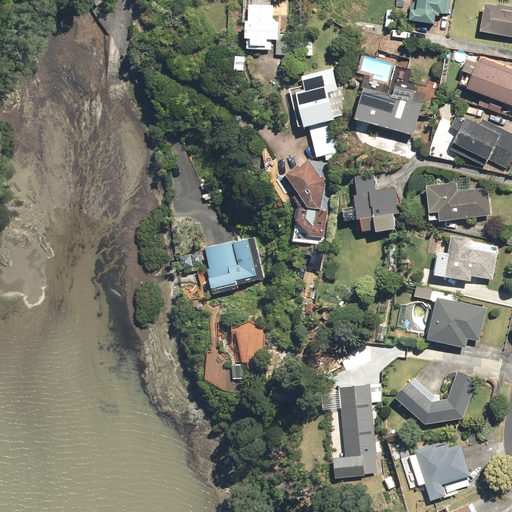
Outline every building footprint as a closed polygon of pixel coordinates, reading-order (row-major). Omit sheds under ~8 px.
[(450,15),(451,0),(418,0),(418,1),(414,0),(412,21),(438,23),(439,15),(443,15),(443,14),(450,15)] [(511,5),(486,1),(481,31),(511,35),(511,5)] [(275,5),(249,3),(248,38),(253,39),(252,45),(269,46),(270,39),(279,39),(280,22),(275,17),(275,5)] [(246,53),(236,54),(236,69),(247,69),(246,53)] [(479,62),(469,58),(460,81),(470,85),(469,89),(511,105),(511,68),(481,57),(479,62)] [(348,114),(334,67),(304,75),(308,89),(298,92),(308,126),(348,114)] [(396,93),(367,85),(358,119),(415,134),(423,102),(415,100),(418,90),(398,85),(396,93)] [(466,119),(459,116),(448,139),(507,167),(511,156),(511,132),(485,120),(484,122),(469,114),(466,119)] [(333,165),(317,155),(282,177),(301,205),(296,237),(322,241),(333,165)] [(359,192),(355,192),(358,220),(361,219),(362,230),(397,226),(396,213),(402,213),(398,185),(378,188),(376,172),(357,174),(359,192)] [(427,184),(428,217),(490,216),(489,186),(459,186),(459,183),(427,184)] [(493,279),(499,243),(471,239),(472,236),(454,233),(451,251),(447,275),(471,279),(472,275),(493,279)] [(205,246),(215,293),(239,288),(238,284),(266,278),(257,236),(205,246)] [(451,251),(439,249),(436,273),(447,275),(451,251)] [(436,271),(428,269),(424,286),(432,288),(436,271)] [(416,286),(414,294),(431,298),(433,291),(416,286)] [(489,307),(438,295),(428,337),(468,347),(470,338),(481,341),(489,307)] [(277,379),(278,361),(266,361),(266,379),(277,379)] [(245,364),(233,363),(233,377),(245,377),(245,364)] [(411,377),(396,394),(425,422),(465,417),(474,394),(480,379),(460,370),(449,398),(436,399),(411,377)] [(378,474),(373,401),(384,401),(382,382),(340,385),(345,456),(335,456),(337,477),(378,474)] [(437,442),(416,448),(432,500),(448,495),(444,484),(473,475),(463,441),(450,444),(449,442),(438,445),(437,442)] [(475,511),(471,502),(449,511),(475,511)]
